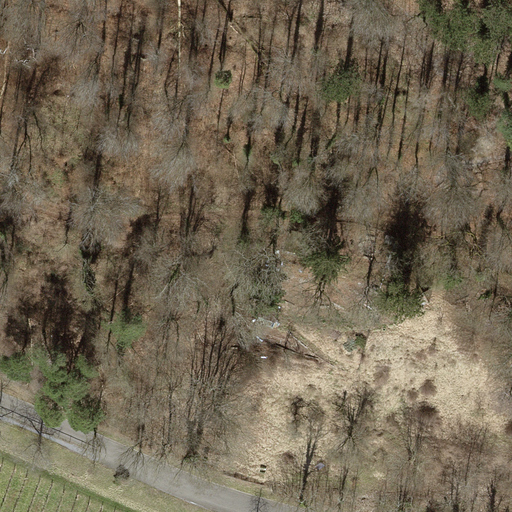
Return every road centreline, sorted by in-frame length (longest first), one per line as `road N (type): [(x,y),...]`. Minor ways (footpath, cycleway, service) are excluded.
road 1 (unclassified): [(265,511),(0,400)]
road 2 (track): [(166,214),(69,222),(0,194)]
